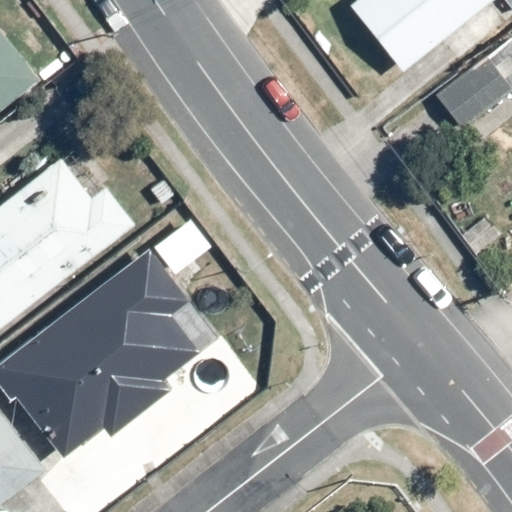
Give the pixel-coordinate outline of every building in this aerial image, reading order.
[(407,70),(487,4),(498,17),(505,11),(510,16),(511,13),(511,0),(354,0),(352,3),(407,70)] [(0,107),(39,77),(0,26),(0,107)] [(511,87),(511,34),(510,33),(438,94),(465,126),(511,87)] [(93,197),(63,157),(0,204),(0,324),(135,222),(108,186),(93,197)] [(192,215),(147,249),(0,359),(0,368),(65,455),(105,425),(111,434),(170,389),(162,379),(216,339),(168,276),(213,242),(192,215)] [(0,502),(47,465),(0,404),(0,502)]
